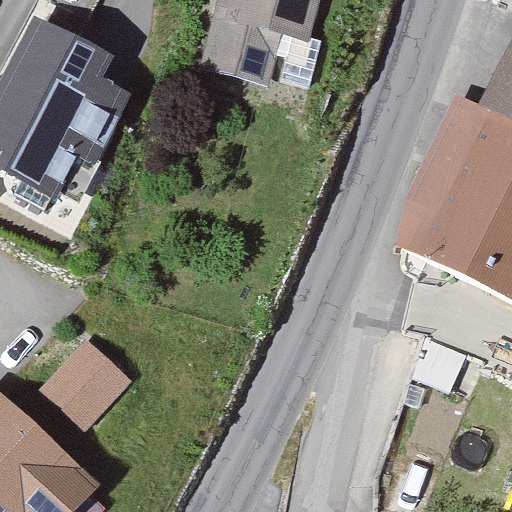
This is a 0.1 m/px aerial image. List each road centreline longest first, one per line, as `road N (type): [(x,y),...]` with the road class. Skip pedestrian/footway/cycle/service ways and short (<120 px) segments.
road 1 (tertiary): [(219,511),(353,240)]
road 2 (residential): [(353,240),(359,441),(344,511)]
road 3 (tertiary): [(353,240),(432,0)]
